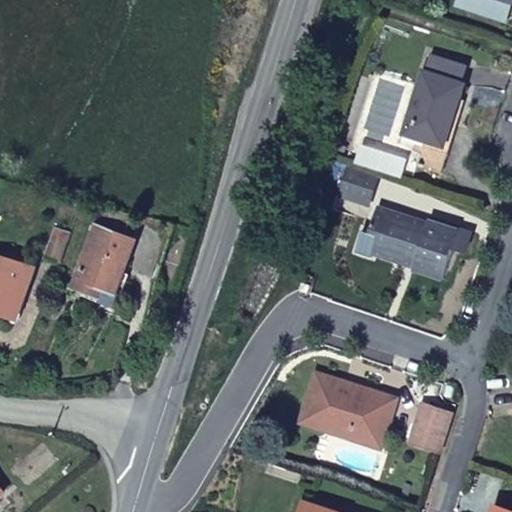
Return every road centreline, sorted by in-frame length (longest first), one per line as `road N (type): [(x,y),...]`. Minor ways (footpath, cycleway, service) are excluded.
road 1 (secondary): [(299,0),(151,452)]
road 2 (unclassified): [(170,511),(282,334),(318,317),(474,365)]
road 3 (unclassified): [(0,405),(105,425),(151,452)]
road 4 (unclassified): [(474,365),(470,414),(439,511)]
road 5 (unclassified): [(511,246),(474,365)]
